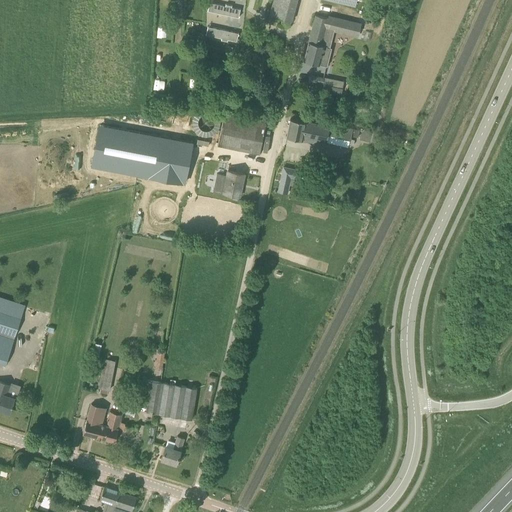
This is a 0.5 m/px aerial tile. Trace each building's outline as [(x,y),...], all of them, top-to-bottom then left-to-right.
[(292,21),(297,0),(272,0),(269,15),(292,21)] [(216,4),(214,12),(238,17),(240,9),(231,7),(232,5),(226,4),(225,6),(216,4)] [(331,47),(335,31),(326,28),(329,18),(316,15),(304,61),(327,67),(332,47),(331,47)] [(214,28),(212,36),(222,38),(221,40),(227,41),(228,39),(236,41),(238,33),(214,28)] [(340,96),(343,82),(324,78),(322,92),(340,96)] [(175,125),(190,124),(190,111),(174,111),(175,125)] [(97,166),(152,177),(145,218),(181,225),(199,131),(108,113),(97,166)] [(266,122),(224,113),(218,145),(260,154),(266,122)] [(290,119),(286,137),(317,144),(319,141),(326,143),(329,136),(351,141),(353,130),(330,125),(329,128),(309,123),(290,119)] [(363,130),(361,139),(369,141),(371,132),(363,130)] [(325,175),(329,176),(330,173),(331,173),(335,157),(329,156),(325,175)] [(289,184),(299,185),(302,171),(283,167),(278,191),(287,193),(289,184)] [(244,174),(228,170),(223,193),(239,197),(244,174)] [(109,178),(110,184),(123,180),(122,175),(109,178)] [(353,205),(358,206),(362,192),(356,191),(353,205)] [(0,310),(0,333),(14,339),(21,317),(0,310)] [(0,333),(0,363),(5,365),(14,339),(0,333)] [(115,361),(103,358),(98,388),(109,390),(115,361)] [(148,406),(152,380),(144,379),(140,405),(148,406)] [(164,382),(152,380),(148,406),(147,412),(158,414),(164,382)] [(12,385),(4,383),(0,381),(0,409),(10,412),(14,397),(8,395),(12,385)] [(197,388),(164,382),(158,414),(192,419),(197,388)] [(135,416),(136,410),(125,407),(123,412),(135,416)] [(118,429),(122,414),(110,411),(106,425),(102,424),(103,416),(89,412),(86,420),(83,433),(115,442),(118,429)] [(166,445),(161,459),(176,464),(180,450),(184,438),(177,436),(173,448),(166,445)] [(119,491),(104,486),(100,499),(109,502),(104,511),(91,511),(86,510),(85,511),(113,511),(115,505),(119,491)] [(113,511),(131,511),(132,510),(136,497),(119,491),(115,505),(113,511)]
